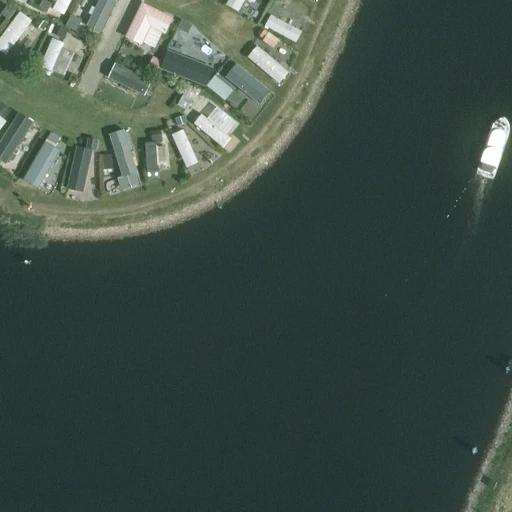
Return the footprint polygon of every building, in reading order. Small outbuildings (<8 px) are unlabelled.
[(15,0),(13,5),(28,11),(32,0),(15,0)] [(61,0),(55,19),(68,23),(75,0),(61,0)] [(241,19),(248,0),(231,0),(226,13),(241,19)] [(102,40),(117,6),(105,1),(90,35),(102,40)] [(274,17),(291,19),(294,5),(277,2),(274,17)] [(125,49),(144,57),(153,36),(169,43),(176,25),(141,10),(125,49)] [(0,46),(0,57),(8,63),(33,28),(20,18),(0,46)] [(78,40),(83,28),(71,22),(65,34),(78,40)] [(299,50),(305,38),(270,23),(265,35),(299,50)] [(182,88),(200,46),(188,41),(170,83),(182,88)] [(51,85),(64,49),(51,45),(38,80),(51,85)] [(247,65),(279,92),(289,80),(258,53),(247,65)] [(222,60),(205,89),(216,97),(234,68),(222,60)] [(113,114),(124,79),(111,75),(100,110),(113,114)] [(220,98),(251,121),(259,110),(239,95),(240,93),(229,85),(220,98)] [(0,153),(0,170),(10,176),(35,130),(18,121),(0,153)] [(224,156),(232,146),(202,121),(194,131),(224,156)] [(188,177),(201,171),(184,133),(171,139),(188,177)] [(113,153),(119,181),(137,177),(131,149),(113,153)] [(43,150),(28,190),(46,197),(62,157),(43,150)] [(144,157),(150,178),(171,173),(166,152),(144,157)] [(88,201),(94,160),(77,157),(71,199),(88,201)]
